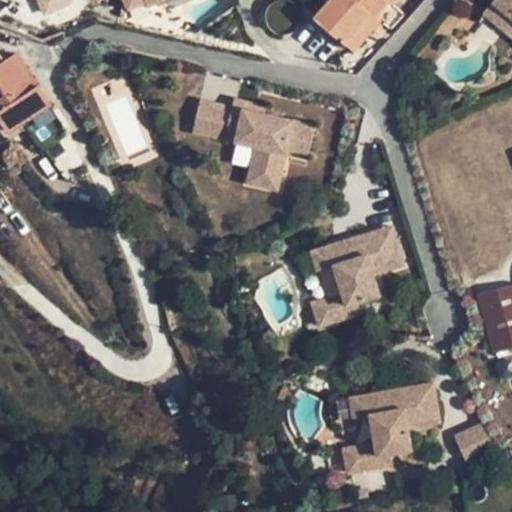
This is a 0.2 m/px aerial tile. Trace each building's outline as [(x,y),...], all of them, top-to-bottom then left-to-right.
[(45,0),(49,10),(73,0),(45,0)] [(230,0),(224,4),(227,11),(242,0),(230,0)] [(252,4),(250,0),(242,0),(227,11),(229,15),(252,4)] [(376,9),(379,13),(389,1),(393,4),(396,0),(330,0),(316,16),(346,43),(376,9)] [(511,0),(495,0),(485,13),(503,27),(511,15),(511,0)] [(246,13),(249,21),(259,16),(255,9),(246,13)] [(384,17),(379,13),(376,9),(346,43),(356,50),(384,17)] [(511,15),(503,27),(511,33),(511,15)] [(5,59),(0,51),(0,112),(11,129),(52,103),(18,51),(5,59)] [(202,99),(194,132),(257,146),(253,167),(283,174),(288,152),(309,157),(316,125),(266,114),(267,107),(252,103),(245,109),(242,119),(232,116),(234,107),(202,99)] [(283,174),(253,167),(249,182),(279,189),(283,174)] [(394,226),(363,235),(366,243),(396,233),(394,226)] [(340,242),(314,251),(320,270),(329,267),(338,294),(314,301),(321,325),(364,312),(361,300),(382,294),(375,273),(406,263),(396,233),(366,243),(363,235),(356,237),(352,247),(342,250),(340,242)] [(356,237),(340,242),(342,250),(352,247),(356,237)] [(511,347),(511,285),(479,294),(495,353),(511,347)] [(436,382),(404,388),(406,396),(437,390),(436,382)] [(380,392),(353,397),(357,416),(366,415),(371,443),(347,447),(351,471),(395,463),(393,452),(415,448),(411,426),(443,421),(437,390),(406,396),(404,388),(397,389),(391,398),(381,400),(380,392)] [(397,389),(380,392),(381,400),(391,398),(397,389)] [(487,419),(458,432),(471,460),(500,447),(487,419)]
